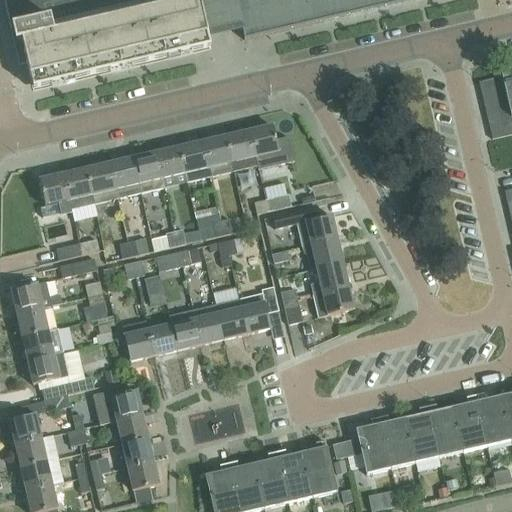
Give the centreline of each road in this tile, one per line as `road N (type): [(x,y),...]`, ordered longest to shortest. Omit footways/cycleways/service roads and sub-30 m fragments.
road 1 (residential): [(511,363),(312,409),(298,386),(303,373),(347,351),(441,331)]
road 2 (residential): [(18,140),(304,73)]
road 3 (residential): [(441,331),(304,73)]
road 4 (residential): [(508,316),(444,41)]
road 5 (residential): [(304,73),(444,41)]
